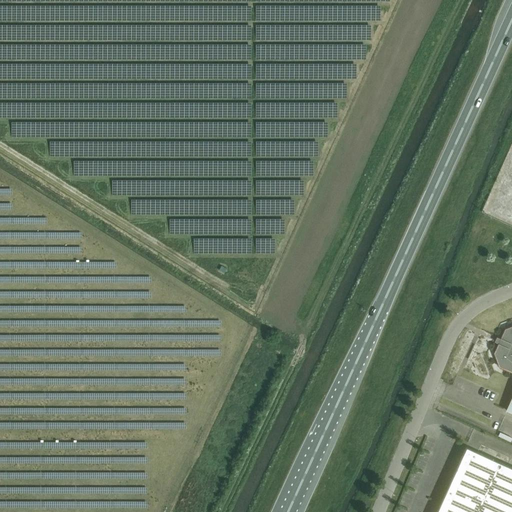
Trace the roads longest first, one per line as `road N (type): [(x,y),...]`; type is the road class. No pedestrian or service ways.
road 1 (trunk): [(288,511),(511,18)]
road 2 (unclassified): [(377,511),(452,332),(465,314),(511,290)]
